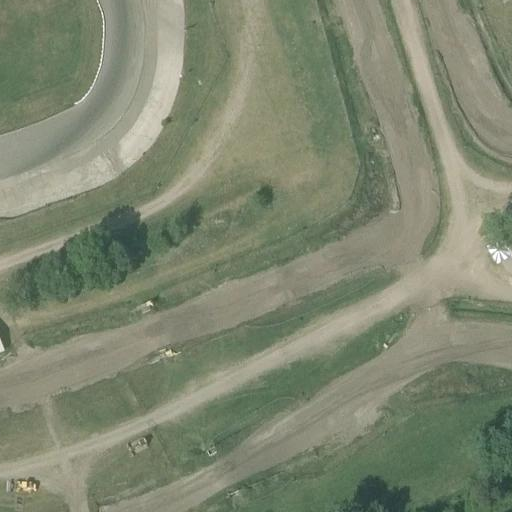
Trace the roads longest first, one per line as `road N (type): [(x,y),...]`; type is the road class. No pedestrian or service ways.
road 1 (track): [(0,266),(145,212),(199,175),(241,80),(250,43),(247,0)]
road 2 (unknown): [(121,0),(129,35),(118,103),(86,144),(0,174)]
